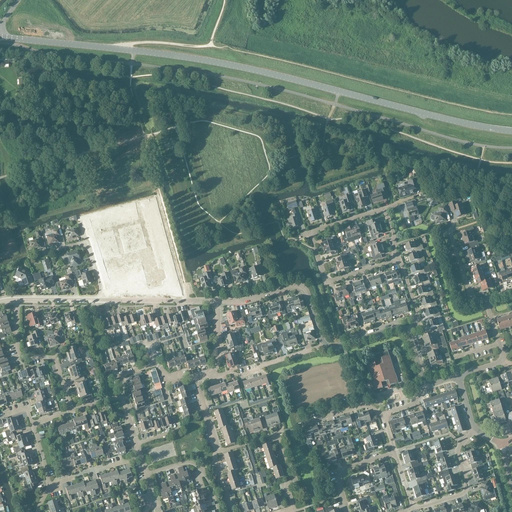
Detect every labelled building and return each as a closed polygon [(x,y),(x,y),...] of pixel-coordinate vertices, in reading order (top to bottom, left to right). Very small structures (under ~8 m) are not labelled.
[(0,60),(4,61),(4,65),(9,65),(8,61),(14,60),(14,56),(0,56),(0,60)] [(412,191),(419,189),(416,179),(408,182),(409,185),(398,189),(401,198),(406,197),(406,196),(413,193),(412,191)] [(381,196),(385,195),(382,188),(376,190),(377,194),(371,196),(373,203),(382,200),(381,196)] [(353,196),(353,197),(353,199),(354,200),(355,201),(356,201),(356,200),(359,208),(360,207),(360,208),(361,208),(361,207),(366,206),(363,198),(367,197),(365,190),(358,192),(359,194),(354,195),(353,196)] [(348,204),(351,203),(349,195),(343,197),(345,201),(340,203),(343,212),(350,210),(348,204)] [(331,209),(335,208),(332,200),(326,202),(327,206),(323,207),(326,218),(333,215),(331,209)] [(295,201),(287,204),(289,210),(292,209),(294,215),(292,216),(293,218),(288,220),(289,223),(287,224),(288,229),(290,228),(291,229),(298,226),(297,224),(300,223),(297,214),(296,214),(294,208),(297,207),(295,201)] [(409,217),(418,215),(416,207),(414,208),(412,202),(405,204),(406,208),(407,208),(408,212),(409,217)] [(457,217),(464,215),(461,205),(456,206),(455,202),(449,204),(451,212),(455,211),(457,217)] [(134,204),(100,214),(101,217),(102,220),(102,223),(103,225),(103,226),(137,217),(134,204)] [(433,215),(434,216),(432,216),(431,217),(431,218),(431,220),(432,221),(433,221),(435,220),(436,224),(446,221),(444,214),(448,213),(445,206),(439,208),(441,213),(433,215)] [(315,214),(318,213),(316,207),(311,209),(312,211),(307,212),(310,223),(317,220),(315,214)] [(370,232),(382,228),(380,223),(376,224),(374,220),(371,221),(367,223),(370,232)] [(157,221),(147,224),(148,229),(160,226),(159,221),(157,221)] [(84,225),(81,226),(83,232),(86,231),(87,235),(94,233),(91,222),(84,224),(84,225)] [(160,226),(148,229),(150,234),(161,231),(160,226)] [(349,228),(354,241),(359,240),(359,239),(359,238),(361,237),(359,228),(356,229),(355,227),(352,228),(352,227),(349,228)] [(462,240),(472,237),(471,234),(475,233),(473,227),(465,229),(466,233),(460,235),(461,239),(462,239),(462,240)] [(73,238),(78,236),(76,228),(66,231),(69,240),(73,238)] [(348,243),(354,241),(349,228),(347,228),(347,229),(344,230),(346,235),(343,236),(345,242),(348,241),(348,243)] [(383,233),(382,228),(370,232),(372,240),(378,238),(377,235),(383,233)] [(57,237),(60,236),(58,230),(53,231),(54,235),(47,237),(49,245),(58,243),(57,237)] [(112,232),(101,235),(103,240),(114,237),(112,232)] [(114,237),(103,240),(104,245),(106,244),(115,242),(114,237)] [(165,237),(152,240),(153,244),(153,245),(153,247),(165,244),(166,244),(165,237)] [(323,249),(333,246),(336,245),(335,240),(334,239),(333,237),(327,239),(328,242),(322,244),(323,246),(323,247),(323,249)] [(473,240),(472,237),(462,240),(464,245),(470,243),(471,247),(478,244),(476,239),(473,240)] [(31,250),(40,247),(38,239),(29,242),(31,250)] [(369,244),(371,252),(383,248),(382,243),(376,245),(375,242),(369,244)] [(415,252),(423,249),(422,245),(416,247),(414,242),(406,245),(405,246),(406,250),(407,251),(408,251),(414,249),(415,252)] [(165,244),(153,247),(154,250),(155,250),(156,253),(166,251),(165,244)] [(468,257),(481,253),(480,250),(478,244),(471,247),(472,250),(466,252),(465,253),(466,257),(467,257),(468,257)] [(334,249),(333,246),(323,249),(324,251),(325,251),(326,254),(331,252),(332,255),(338,253),(336,248),(334,249)] [(107,249),(105,250),(108,258),(114,256),(113,253),(118,252),(117,247),(107,249)] [(383,248),(371,252),(370,252),(373,261),(380,258),(379,256),(385,254),(383,248)] [(166,251),(156,253),(158,260),(170,256),(168,250),(166,251)] [(76,259),(78,259),(76,252),(66,254),(68,262),(70,261),(71,266),(77,265),(76,259)] [(337,265),(347,262),(346,260),(349,259),(348,256),(347,256),(346,253),(340,255),(341,258),(336,260),(337,263),(336,263),(337,265)] [(419,263),(425,261),(424,257),(420,259),(418,253),(409,256),(408,257),(409,261),(410,262),(411,262),(418,260),(419,263)] [(482,256),(481,253),(468,257),(467,258),(468,262),(469,262),(475,261),(476,264),(484,261),(487,260),(485,257),(483,258),(482,256)] [(170,256),(158,260),(160,266),(172,263),(170,256)] [(42,258),(45,268),(50,266),(47,257),(42,258)] [(259,269),(262,268),(260,261),(256,262),(257,266),(250,269),(253,278),(261,276),(259,269)] [(348,267),(347,262),(337,265),(338,268),(338,267),(339,270),(345,269),(346,271),(351,270),(351,267),(348,267)] [(429,266),(421,268),(419,265),(411,267),(411,268),(410,268),(410,269),(411,273),(412,273),(413,274),(419,271),(420,274),(430,271),(429,266)] [(473,274),(482,271),(480,266),(471,269),(473,274)] [(233,276),(236,284),(245,281),(243,275),(246,274),(244,267),(239,269),(241,274),(238,274),(237,272),(234,270),(230,272),(231,277),(233,276)] [(24,286),(32,283),(28,273),(19,269),(16,275),(22,279),(24,286)] [(84,285),(91,283),(88,272),(82,274),(81,270),(75,273),(76,277),(81,276),(84,285)] [(393,281),(398,279),(398,282),(401,281),(399,274),(396,274),(395,271),(390,272),(393,281)] [(475,279),(483,276),(482,271),(473,274),(475,279)] [(498,273),(497,274),(498,279),(501,278),(503,283),(507,282),(507,283),(508,283),(505,271),(498,273)] [(393,283),(393,281),(390,272),(384,274),(385,275),(382,277),(385,285),(387,284),(388,285),(393,283)] [(39,273),(33,275),(36,286),(40,285),(41,290),(49,288),(48,285),(53,284),(51,277),(46,279),(46,278),(41,280),(39,273)] [(208,280),(212,279),(210,273),(206,274),(207,277),(200,279),(203,290),(210,288),(208,280)] [(223,278),(218,280),(218,279),(218,278),(217,278),(216,277),(215,277),(214,277),(213,277),(215,283),(218,282),(220,288),(221,287),(221,288),(225,287),(225,286),(228,285),(226,282),(227,282),(227,281),(230,280),(228,273),(222,275),(223,278)] [(66,280),(57,283),(58,288),(60,287),(62,290),(71,287),(69,282),(72,281),(70,275),(65,276),(66,280)] [(124,277),(119,278),(122,291),(128,289),(126,282),(129,281),(127,275),(124,276),(124,277)] [(385,285),(382,277),(380,278),(379,276),(374,277),(376,286),(381,284),(382,286),(385,285)] [(424,285),(430,283),(429,280),(425,281),(423,276),(414,278),(414,279),(413,279),(413,280),(414,284),(415,284),(416,284),(416,285),(423,282),(424,285)] [(476,284),(480,283),(485,281),(483,276),(475,279),(476,284)] [(371,288),(376,286),(374,277),(368,279),(370,285),(367,286),(369,292),(369,291),(372,290),(371,288)] [(113,279),(110,280),(112,286),(115,285),(117,292),(122,291),(119,278),(113,280),(113,279)] [(142,280),(135,282),(138,293),(145,291),(143,286),(147,285),(145,278),(141,279),(142,280)] [(171,283),(167,284),(169,290),(172,289),(173,293),(181,291),(178,280),(170,282),(171,283)] [(361,294),(369,292),(367,286),(364,287),(363,281),(357,282),(361,294)] [(353,297),(361,294),(357,282),(352,284),(354,290),(351,291),(353,297)] [(341,288),(344,297),(349,295),(350,298),(353,297),(351,291),(348,292),(346,286),(341,288)] [(427,296),(433,294),(432,291),(428,292),(426,287),(418,289),(418,290),(417,290),(417,291),(418,295),(419,295),(420,296),(426,293),(427,296)] [(344,299),(344,297),(341,288),(335,289),(337,295),(334,296),(336,302),(341,300),(344,299)] [(298,296),(292,298),(295,308),(298,307),(299,309),(300,309),(304,308),(302,299),(299,300),(298,297),(298,296)] [(431,307),(437,305),(436,302),(432,303),(430,297),(421,300),(421,301),(420,301),(420,302),(421,306),(422,306),(423,306),(423,307),(430,304),(431,307)] [(289,307),(286,308),(288,313),(291,312),(291,313),(296,311),(295,308),(292,298),(287,300),(289,307)] [(400,305),(403,314),(408,312),(407,309),(411,308),(408,300),(400,303),(401,305),(400,305)] [(273,304),(276,314),(282,312),(282,315),(285,314),(284,308),(281,309),(279,302),(273,304)] [(403,314),(400,305),(399,303),(394,304),(395,305),(392,306),(394,314),(397,313),(398,316),(403,314)] [(277,317),(276,314),(273,304),(268,306),(270,313),(267,314),(269,319),(277,317)] [(254,308),(257,318),(260,317),(260,320),(266,318),(264,312),(261,313),(259,306),(254,308)] [(384,309),(387,319),(392,317),(391,315),(394,314),(392,306),(389,307),(388,306),(383,308),(384,309)] [(196,319),(204,316),(202,310),(200,311),(199,308),(190,310),(192,316),(195,315),(196,319)] [(254,319),(257,318),(254,308),(248,310),(250,317),(248,318),(249,323),(255,322),(254,319)] [(378,319),(376,312),(375,311),(374,308),(366,311),(367,313),(370,322),(370,324),(375,322),(374,320),(375,320),(374,317),(377,316),(378,319)] [(381,321),(387,319),(384,309),(383,309),(383,308),(378,309),(378,311),(376,312),(378,319),(380,318),(381,321)] [(434,318),(440,316),(439,313),(435,314),(433,308),(425,311),(425,312),(424,312),(424,313),(425,317),(426,317),(427,317),(433,315),(434,318)] [(228,321),(224,322),(226,328),(228,327),(228,329),(229,329),(228,327),(231,326),(230,325),(236,323),(237,327),(244,324),(245,327),(249,326),(246,317),(238,320),(235,312),(227,315),(228,321)] [(361,312),(358,313),(361,321),(363,320),(364,324),(370,322),(367,313),(362,315),(361,312)] [(36,328),(42,326),(40,320),(37,321),(35,313),(31,315),(31,316),(28,317),(31,326),(35,325),(36,328)] [(72,325),(77,324),(75,317),(73,318),(71,313),(64,315),(67,324),(71,322),(72,325)] [(46,316),(44,317),(47,325),(59,321),(57,315),(54,316),(54,314),(48,315),(48,314),(47,314),(46,315),(46,316)] [(180,324),(177,314),(171,316),(172,318),(173,323),(175,329),(177,328),(177,325),(180,324)] [(354,318),(351,319),(354,328),(359,326),(357,322),(360,321),(360,320),(358,314),(353,315),(354,318)] [(121,315),(115,317),(118,325),(121,324),(122,327),(124,326),(123,323),(122,319),(121,315)] [(134,315),(128,317),(130,325),(136,323),(134,315)] [(154,323),(153,320),(152,315),(146,317),(148,324),(154,323)] [(172,318),(171,316),(171,315),(165,317),(167,325),(173,323),(172,318)] [(347,316),(341,318),(344,325),(346,324),(348,330),(354,328),(351,319),(350,315),(347,316)] [(195,325),(198,324),(205,322),(204,316),(196,319),(197,322),(194,323),(195,325)] [(109,318),(113,329),(115,328),(115,326),(118,325),(115,317),(109,318)] [(128,317),(122,319),(123,323),(124,326),(124,327),(130,325),(128,317)] [(140,320),(138,321),(140,327),(146,325),(146,328),(149,327),(148,324),(146,317),(140,318),(140,320)] [(159,319),(161,326),(163,330),(165,329),(165,328),(168,327),(167,325),(165,317),(159,319)] [(112,329),(113,329),(109,318),(104,320),(105,323),(101,325),(104,331),(107,330),(107,331),(108,331),(109,331),(111,330),(112,329)] [(154,323),(156,328),(161,326),(159,319),(153,320),(154,323)] [(427,323),(427,324),(428,328),(429,328),(430,328),(437,326),(438,329),(444,327),(443,324),(442,324),(441,319),(437,320),(437,319),(428,322),(428,323),(427,323)] [(6,321),(0,323),(0,326),(1,329),(8,327),(6,321)] [(10,333),(8,327),(1,329),(2,333),(0,333),(0,339),(5,338),(5,335),(10,333)] [(304,334),(301,335),(303,340),(305,340),(306,342),(315,339),(312,331),(314,331),(313,327),(303,330),(304,334)] [(203,329),(199,330),(195,331),(197,335),(194,336),(195,338),(205,335),(203,329)] [(293,329),(287,331),(288,332),(292,346),(298,344),(297,342),(300,341),(297,332),(294,333),(293,329)] [(225,337),(227,343),(236,340),(235,337),(240,336),(238,330),(232,332),(232,335),(225,337)] [(27,337),(28,340),(30,347),(38,345),(36,338),(39,337),(37,331),(32,333),(33,335),(27,337)] [(423,343),(433,340),(435,339),(434,334),(433,331),(427,333),(428,336),(422,337),(423,343)] [(480,332),(483,341),(488,339),(485,331),(480,332)] [(47,338),(47,340),(49,347),(59,344),(57,338),(60,337),(58,332),(53,333),(54,336),(47,338)] [(282,333),(280,337),(283,344),(284,349),(292,346),(288,332),(282,333)] [(207,341),(205,335),(195,338),(196,340),(198,339),(199,343),(207,341)] [(459,339),(459,340),(460,340),(462,348),(462,347),(467,346),(464,337),(459,339)] [(236,340),(227,343),(229,349),(232,349),(232,351),(239,349),(244,348),(242,342),(237,344),(236,340)] [(266,345),(269,354),(271,353),(271,354),(275,353),(273,347),(276,346),(274,340),(269,342),(269,344),(266,345)] [(434,342),(433,340),(423,343),(425,348),(431,346),(432,349),(438,347),(437,344),(437,343),(435,342),(434,342)] [(463,349),(462,347),(462,348),(460,340),(459,340),(455,342),(457,351),(463,349)] [(452,352),(457,351),(455,342),(449,344),(452,352)] [(268,354),(269,354),(266,345),(263,346),(263,343),(258,345),(260,352),(262,351),(264,356),(268,355),(268,354)] [(68,356),(77,353),(75,349),(77,348),(76,344),(68,346),(69,349),(66,350),(68,356)] [(427,354),(429,359),(440,355),(438,347),(432,349),(433,352),(427,354)] [(240,355),(239,349),(232,351),(233,354),(225,357),(227,363),(237,360),(235,356),(240,355)] [(126,356),(128,363),(130,363),(131,364),(134,363),(130,351),(125,352),(126,356)] [(372,356),(375,364),(367,366),(368,369),(374,390),(398,382),(395,375),(387,351),(372,356)] [(77,353),(68,356),(70,362),(73,362),(73,364),(79,363),(82,362),(80,357),(79,354),(79,353),(78,353),(77,353)] [(440,355),(438,356),(429,359),(430,364),(436,362),(437,365),(443,363),(440,355)] [(126,356),(120,358),(122,365),(128,363),(126,356)] [(180,365),(186,363),(186,362),(184,356),(178,358),(180,365)] [(197,359),(200,366),(206,364),(203,357),(197,359)] [(114,360),(115,362),(116,367),(117,367),(122,365),(120,358),(114,360)] [(172,360),(175,367),(180,365),(178,358),(172,360)] [(4,360),(0,361),(0,367),(8,365),(7,362),(8,362),(8,359),(7,360),(6,359),(4,360)] [(200,366),(197,359),(192,361),(194,368),(200,366)] [(169,369),(175,367),(172,360),(166,361),(169,369)] [(237,360),(227,363),(229,369),(237,366),(237,369),(244,367),(242,362),(238,363),(237,360)] [(117,369),(117,367),(116,367),(115,362),(109,364),(111,371),(117,369)] [(71,367),(68,368),(70,375),(79,372),(81,371),(79,363),(73,364),(71,365),(71,367)] [(106,373),(111,371),(109,364),(103,366),(106,373)] [(9,368),(8,365),(0,367),(0,370),(1,370),(2,373),(0,374),(1,377),(9,375),(8,372),(10,371),(10,370),(11,370),(10,367),(9,368)] [(35,370),(39,383),(41,382),(40,377),(43,376),(42,373),(43,373),(43,372),(43,369),(42,369),(41,369),(41,368),(40,368),(40,367),(37,368),(37,369),(35,370)] [(27,379),(31,378),(29,372),(28,369),(22,371),(26,384),(29,383),(27,379)] [(29,372),(31,378),(31,380),(35,379),(36,383),(39,383),(35,370),(29,372)] [(24,384),(26,384),(22,371),(16,373),(19,381),(22,380),(24,384)] [(76,383),(78,382),(84,380),(83,376),(81,376),(79,372),(70,375),(72,381),(75,380),(76,383)] [(130,379),(132,385),(140,383),(139,380),(142,379),(141,376),(140,373),(134,375),(135,378),(130,379)] [(506,375),(500,376),(501,379),(503,384),(504,386),(509,385),(506,375)] [(260,378),(262,385),(266,384),(267,386),(269,386),(266,376),(260,378)] [(262,385),(260,378),(254,379),(257,387),(262,385)] [(79,384),(76,385),(78,392),(87,389),(89,388),(88,384),(86,379),(84,380),(78,382),(79,384)] [(257,387),(254,379),(249,381),(251,389),(257,387)] [(500,384),(499,383),(498,379),(489,382),(490,387),(500,384)] [(245,390),(251,389),(249,381),(243,383),(245,390)] [(134,391),(142,388),(141,386),(144,385),(143,382),(140,383),(132,385),(134,391)] [(232,384),(234,391),(240,390),(237,382),(232,384)] [(228,391),(226,386),(225,384),(219,386),(222,393),(227,391),(228,391)] [(501,390),(500,385),(500,384),(490,387),(492,393),(501,390)] [(13,387),(14,391),(17,398),(22,397),(20,389),(17,390),(16,386),(13,387)] [(180,394),(188,392),(186,386),(179,388),(180,394)] [(216,395),(222,393),(219,386),(214,388),(216,395)] [(142,388),(134,391),(131,392),(133,398),(141,395),(140,392),(143,391),(142,388)] [(210,397),(216,395),(214,388),(208,389),(210,397)] [(88,393),(87,389),(78,392),(80,398),(81,398),(82,399),(83,400),(92,397),(90,393),(88,393)] [(447,393),(449,400),(457,398),(455,390),(447,393)] [(187,399),(190,398),(188,392),(180,394),(182,400),(187,399)] [(449,400),(447,393),(439,395),(441,403),(449,400)] [(135,404),(145,400),(145,398),(142,399),(141,395),(133,398),(135,404)] [(441,403),(439,395),(431,398),(433,405),(441,403)] [(433,405),(431,398),(423,401),(425,408),(433,405)] [(36,410),(38,410),(48,406),(47,403),(52,401),(52,399),(45,401),(38,403),(36,404),(36,406),(35,407),(36,410)] [(187,399),(182,400),(179,401),(181,407),(188,404),(187,399)] [(146,403),(145,400),(135,404),(137,409),(144,407),(143,404),(146,403)] [(501,406),(501,405),(499,400),(490,403),(491,409),(501,406)] [(188,404),(181,407),(183,412),(190,410),(188,404)] [(38,410),(39,415),(52,412),(51,409),(49,410),(48,406),(38,410)] [(503,411),(501,406),(491,409),(493,414),(503,411)] [(453,417),(461,415),(458,407),(451,409),(453,417)] [(271,416),(274,425),(280,423),(278,416),(280,415),(278,408),(273,410),(274,415),(271,416)] [(192,416),(190,410),(183,412),(185,418),(192,416)] [(216,418),(224,416),(222,410),(215,412),(216,418)] [(504,417),(503,411),(493,414),(495,420),(504,417)] [(96,414),(97,415),(101,428),(103,427),(103,425),(109,423),(107,415),(104,416),(103,413),(102,412),(96,414)] [(261,414),(263,420),(265,420),(268,427),(274,425),(271,416),(268,417),(266,412),(261,414)] [(362,413),(366,423),(369,422),(369,424),(374,423),(373,417),(370,418),(368,412),(365,413),(365,412),(362,413)] [(419,412),(414,414),(417,424),(422,422),(424,426),(427,426),(423,414),(420,415),(419,412)] [(367,426),(366,423),(362,413),(360,414),(357,415),(359,421),(356,422),(358,429),(364,427),(367,426)] [(253,421),(256,431),(262,429),(260,421),(263,420),(261,414),(255,415),(257,420),(253,421)] [(412,425),(417,424),(414,414),(409,416),(409,417),(406,418),(408,424),(411,423),(412,425)] [(101,428),(97,415),(94,416),(94,415),(89,416),(91,421),(89,421),(91,428),(98,426),(98,429),(100,434),(103,433),(101,428)] [(344,417),(347,425),(352,424),(353,425),(356,424),(355,422),(352,423),(350,415),(344,417)] [(461,415),(453,417),(456,425),(463,423),(461,415)] [(162,417),(166,427),(171,425),(169,417),(166,418),(165,416),(162,417)] [(226,421),(224,416),(216,418),(218,424),(226,421)] [(79,418),(81,426),(84,425),(86,430),(88,429),(88,427),(90,427),(88,421),(86,422),(84,417),(79,418)] [(166,427),(162,417),(160,418),(160,420),(157,421),(160,429),(166,427)] [(348,428),(347,425),(344,417),(339,419),(340,423),(337,424),(339,430),(348,428)] [(504,417),(495,420),(497,425),(506,422),(504,417)] [(8,427),(18,424),(16,418),(8,420),(7,418),(0,419),(0,423),(2,423),(2,425),(7,424),(8,427)] [(78,427),(81,426),(79,418),(73,420),(73,422),(76,430),(77,432),(79,432),(78,427)] [(151,420),(151,421),(148,421),(147,418),(144,419),(148,430),(153,428),(151,420)] [(153,428),(154,431),(160,429),(157,421),(155,422),(153,418),(150,419),(151,421),(151,420),(153,428)] [(250,433),(256,431),(253,421),(250,422),(248,418),(243,419),(245,426),(248,425),(250,433)] [(398,419),(401,429),(406,427),(405,425),(408,424),(406,418),(403,419),(403,418),(398,419)] [(142,432),(148,430),(144,419),(141,420),(142,423),(139,424),(142,432)] [(393,424),(390,424),(393,434),(397,433),(396,430),(401,429),(398,419),(392,421),(393,424)] [(445,420),(437,422),(440,430),(448,427),(445,420)] [(220,429),(222,429),(228,427),(227,427),(226,421),(218,424),(220,429)] [(331,433),(339,430),(337,424),(334,424),(333,421),(328,422),(330,431),(331,433)] [(325,432),(330,431),(328,422),(323,424),(324,428),(321,429),(323,436),(326,435),(325,432)] [(440,430),(437,422),(429,425),(431,432),(440,430)] [(463,423),(456,425),(459,433),(466,431),(463,423)] [(5,432),(6,437),(13,435),(12,432),(20,430),(18,424),(8,427),(9,430),(5,432)] [(229,426),(227,427),(228,427),(222,429),(224,434),(231,432),(229,426)] [(315,439),(323,436),(321,429),(318,430),(317,426),(311,428),(314,436),(315,439)] [(109,437),(122,433),(120,427),(112,430),(113,433),(109,435),(109,437)] [(313,436),(314,436),(311,428),(306,429),(307,432),(304,433),(307,442),(314,440),(313,436)] [(233,438),(231,432),(224,434),(226,440),(233,438)] [(114,438),(115,441),(121,439),(121,440),(124,439),(122,433),(109,437),(110,439),(114,438)] [(13,435),(6,437),(8,442),(12,441),(12,442),(17,440),(18,443),(27,440),(25,434),(18,437),(17,434),(13,435)] [(367,444),(377,441),(376,438),(376,439),(375,436),(369,437),(368,435),(362,437),(363,439),(365,439),(367,444)] [(235,444),(233,438),(226,440),(227,446),(235,444)] [(121,439),(115,441),(113,442),(114,445),(110,447),(111,449),(123,445),(121,440),(121,439)] [(436,449),(445,446),(444,440),(438,442),(437,439),(428,442),(430,447),(431,451),(436,449)] [(29,446),(27,440),(18,443),(19,447),(14,448),(16,454),(17,453),(22,452),(21,449),(29,446)] [(364,445),(366,453),(373,451),(372,448),(378,446),(377,443),(378,443),(377,441),(367,444),(364,445)] [(93,445),(97,457),(103,455),(100,447),(97,448),(96,444),(93,445)] [(264,452),(272,449),(270,444),(263,446),(264,452)] [(345,447),(348,457),(353,456),(352,452),(355,451),(353,444),(347,446),(348,446),(345,447)] [(94,458),(97,457),(93,445),(91,445),(92,450),(89,451),(89,450),(86,451),(88,458),(91,457),(91,459),(92,458),(92,459),(94,459),(95,458),(94,458)] [(125,451),(123,445),(111,449),(106,451),(107,454),(112,453),(111,452),(116,450),(117,454),(118,454),(118,456),(126,454),(125,453),(124,451),(125,451)] [(404,459),(413,456),(412,454),(417,452),(415,446),(413,447),(407,448),(408,452),(402,454),(404,459)] [(447,451),(445,446),(436,449),(437,454),(435,455),(436,458),(442,456),(441,453),(447,451)] [(343,459),(348,457),(345,447),(336,449),(339,456),(339,458),(342,457),(343,459)] [(274,455),(272,449),(264,452),(266,458),(274,455)] [(336,449),(328,452),(332,464),(337,462),(337,460),(340,459),(339,458),(339,456),(336,449)] [(468,460),(477,457),(475,451),(474,452),(473,449),(467,451),(468,454),(466,454),(468,460)] [(24,451),(22,452),(17,453),(17,454),(17,455),(16,456),(18,460),(19,460),(20,462),(31,459),(29,452),(25,454),(24,451)] [(78,457),(80,465),(86,463),(82,451),(80,452),(81,456),(78,457)] [(332,464),(328,452),(320,455),(323,464),(326,463),(327,465),(332,464)] [(226,461),(234,459),(232,453),(224,455),(226,461)] [(72,458),(74,465),(75,467),(80,465),(78,457),(75,458),(73,454),(71,455),(72,458)] [(275,461),(274,455),(266,458),(268,463),(275,461)] [(412,466),(418,464),(417,461),(418,459),(416,455),(413,456),(404,459),(405,464),(411,462),(412,466)] [(443,459),(442,456),(436,458),(438,464),(440,463),(441,466),(451,463),(449,458),(443,459)] [(471,467),(477,466),(476,463),(479,462),(477,457),(468,460),(469,465),(471,465),(471,467)] [(33,465),(31,459),(20,462),(20,464),(23,464),(24,467),(20,469),(21,472),(28,469),(27,467),(33,465)] [(270,469),(273,468),(277,467),(277,466),(275,461),(268,463),(270,469)] [(421,463),(418,464),(412,466),(413,469),(408,471),(409,476),(421,472),(419,467),(422,467),(421,463)] [(438,476),(448,473),(447,470),(452,468),(451,463),(441,466),(439,467),(441,472),(438,473),(439,476),(438,476)] [(230,473),(235,471),(237,470),(236,464),(228,467),(230,472),(230,473)] [(380,465),(378,466),(382,479),(386,478),(386,477),(390,476),(388,469),(385,470),(384,465),(381,466),(380,465)] [(479,465),(477,466),(471,467),(472,470),(471,471),(473,476),(482,473),(481,470),(483,469),(484,468),(484,467),(484,465),(479,466),(479,465)] [(280,466),(277,466),(277,467),(273,468),(274,474),(282,471),(280,466)] [(379,480),(382,479),(378,466),(376,466),(376,467),(373,468),(375,474),(372,474),(371,475),(373,482),(377,480),(377,479),(378,479),(379,480)] [(180,468),(185,483),(190,481),(189,477),(191,477),(189,472),(187,473),(187,472),(184,473),(182,467),(180,468)] [(123,470),(127,483),(129,483),(128,478),(132,477),(129,468),(123,470)] [(29,472),(28,469),(21,472),(21,474),(24,474),(25,478),(23,478),(23,480),(35,477),(33,471),(29,472)] [(116,480),(119,479),(117,472),(117,470),(111,472),(115,485),(117,485),(116,480)] [(117,472),(119,479),(120,481),(123,480),(125,484),(127,483),(123,470),(117,472)] [(284,477),(282,471),(274,474),(276,480),(284,477)] [(105,474),(108,483),(111,482),(113,486),(115,485),(111,472),(105,474)] [(418,483),(426,480),(425,477),(423,477),(421,472),(409,476),(411,481),(417,479),(418,483)] [(449,477),(448,473),(438,476),(439,480),(443,479),(444,483),(443,484),(456,480),(457,479),(457,478),(457,477),(456,476),(455,475),(454,475),(449,477)] [(484,478),(482,473),(473,476),(474,481),(477,481),(478,484),(484,482),(483,479),(484,478)] [(104,484),(108,483),(105,474),(99,476),(103,489),(105,488),(104,484)] [(182,489),(180,484),(178,480),(176,481),(174,475),(172,476),(176,490),(182,489)] [(363,479),(361,475),(351,478),(355,488),(356,489),(359,488),(359,486),(358,483),(362,482),(362,485),(370,483),(368,477),(363,479)] [(37,483),(35,477),(23,480),(24,482),(23,483),(25,490),(26,489),(27,493),(35,490),(33,484),(37,483)] [(231,485),(238,482),(236,477),(229,479),(231,485)] [(89,482),(93,495),(95,495),(94,490),(98,489),(95,480),(89,482)] [(426,480),(418,483),(419,486),(413,488),(415,493),(424,490),(426,490),(425,484),(427,484),(426,480)] [(458,485),(456,480),(443,484),(444,487),(445,487),(447,492),(453,490),(452,487),(458,485)] [(83,484),(83,482),(77,484),(81,497),(83,496),(82,492),(85,491),(83,484)] [(83,484),(85,491),(86,493),(90,492),(91,496),(93,495),(89,482),(83,484)] [(240,488),(238,482),(231,485),(232,491),(240,488)] [(482,488),(480,488),(483,498),(484,498),(485,501),(495,497),(493,491),(491,491),(490,485),(489,485),(488,482),(481,484),(482,488)] [(171,492),(170,488),(168,489),(166,483),(163,483),(168,498),(169,501),(174,499),(173,497),(172,492),(171,492)] [(71,486),(74,495),(77,493),(79,498),(81,497),(77,484),(71,486)] [(70,496),(74,495),(71,486),(65,487),(69,501),(72,500),(70,496)] [(426,495),(424,490),(415,493),(416,498),(422,497),(423,500),(429,498),(428,495),(426,495)] [(204,500),(206,500),(205,497),(211,495),(210,493),(195,497),(197,502),(204,500)] [(389,499),(392,509),(394,508),(397,507),(395,501),(398,500),(396,493),(393,494),(394,498),(389,499)] [(266,503),(267,505),(268,509),(278,506),(274,495),(265,498),(266,503)] [(392,509),(389,499),(388,496),(382,497),(383,499),(380,499),(382,505),(384,505),(386,510),(389,509),(389,510),(392,509)] [(356,510),(368,506),(367,502),(368,502),(366,497),(358,500),(359,503),(354,504),(356,510)] [(48,509),(57,506),(56,503),(60,501),(60,499),(46,503),(48,509)] [(121,501),(124,511),(130,511),(128,504),(124,505),(123,500),(121,501)] [(479,511),(483,510),(480,501),(471,505),(471,507),(468,508),(468,511),(479,511)] [(194,511),(200,511),(205,511),(207,510),(206,507),(212,506),(211,503),(196,508),(193,509),(194,511)]
